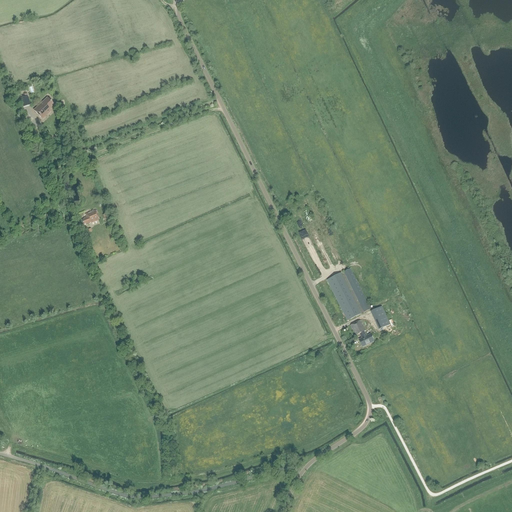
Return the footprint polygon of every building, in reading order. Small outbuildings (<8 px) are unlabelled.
[(30,105),(28,97),(20,99),(22,107),(30,105)] [(55,105),(47,98),(33,111),(42,120),(51,112),(49,110),(55,105)] [(86,225),(89,224),(89,223),(90,222),(91,223),(99,220),(95,210),(85,214),(86,217),(83,218),(84,220),(81,221),(83,225),(86,224),(86,225)] [(343,272),(359,304),(364,313),(370,310),(350,269),(343,272)] [(362,314),(341,273),(327,280),(348,321),(362,314)] [(390,325),(382,307),(370,312),(379,330),(390,325)] [(360,334),(364,332),(365,332),(360,321),(350,326),(355,337),(360,334)] [(364,332),(360,334),(363,339),(359,341),(362,348),(373,342),(370,335),(366,337),(364,332)]
